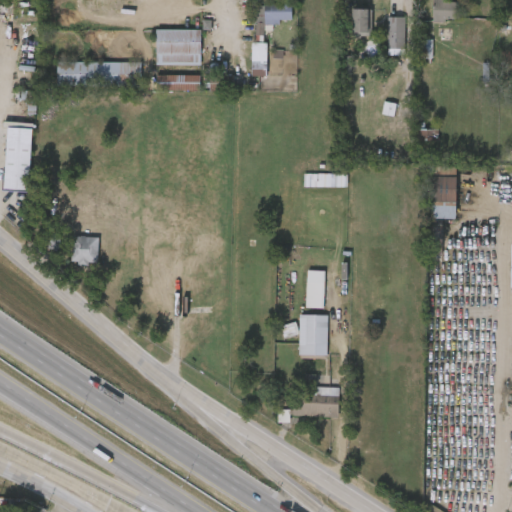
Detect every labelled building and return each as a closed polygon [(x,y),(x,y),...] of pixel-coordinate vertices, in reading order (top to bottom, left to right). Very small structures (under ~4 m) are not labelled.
[(458,2),(457,20),(444,18),(444,22),(432,21),(432,0),(444,0),(444,1),(458,2)] [(278,19),(278,25),(263,25),(263,35),(255,35),(255,23),(253,23),(253,6),(263,6),(263,3),(291,3),(291,19),(278,19)] [(418,30),(431,31),(432,27),(444,27),(444,9),(419,8),(418,30)] [(371,9),(371,36),(360,36),(360,39),(351,38),(351,33),(349,33),(349,9),(371,9)] [(338,45),(357,45),(357,17),(339,17),(338,45)] [(404,56),(386,55),(387,17),(404,17),(404,56)] [(373,63),(390,63),(391,25),(374,25),(373,63)] [(201,65),(157,64),(158,28),(202,29),(201,65)] [(142,73),(187,73),(186,37),(142,38),(142,73)] [(252,75),(250,75),(250,43),(265,43),(265,76),(252,75)] [(238,51),(237,84),(252,84),(253,51),(238,51)] [(141,85),(58,84),(58,61),(141,62),(141,85)] [(235,91),(211,90),(211,74),(235,75),(235,91)] [(201,90),(158,90),(158,75),(201,75),(201,90)] [(186,83),(143,83),(143,98),(186,99),(186,83)] [(39,91),(38,115),(30,115),(30,101),(16,100),(17,91),(39,91)] [(38,124),(33,191),(8,189),(12,128),(8,128),(9,122),(38,124)] [(440,129),(440,140),(416,140),(416,122),(426,122),(426,128),(440,129)] [(18,137),(0,136),(0,197),(16,198),(18,137)] [(424,149),(424,137),(403,137),(402,148),(424,149)] [(456,166),(455,176),(457,176),(457,201),(432,201),(432,191),(428,191),(428,176),(432,176),(432,166),(456,166)] [(349,187),(305,186),(305,173),(349,173),(349,187)] [(290,181),(290,195),(333,195),(333,181),(290,181)] [(440,263),(427,263),(428,218),(442,218),(440,263)] [(51,228),(51,232),(61,232),(60,249),(42,248),(43,230),(45,230),(45,227),(51,228)] [(86,235),(99,237),(98,262),(90,262),(89,266),(78,266),(79,261),(72,261),(73,236),(86,235)] [(46,257),(46,239),(28,239),(28,257),(46,257)] [(85,245),(58,244),(57,268),(66,268),(66,271),(84,272),(85,245)] [(315,271),(323,271),(322,313),(303,312),(306,270),(311,271),(311,265),(316,265),(315,271)] [(292,315),(309,316),(310,279),(293,278),(292,315)] [(326,314),(325,354),(297,353),(298,333),(284,338),(280,325),(294,321),(298,331),(298,313),(326,314)] [(267,334),(271,346),(284,342),(281,330),(267,334)] [(337,387),(336,417),(291,415),(291,413),(288,413),(288,422),(276,421),(276,408),(292,409),(292,404),(277,404),(278,394),(293,394),(293,385),(337,387)]
